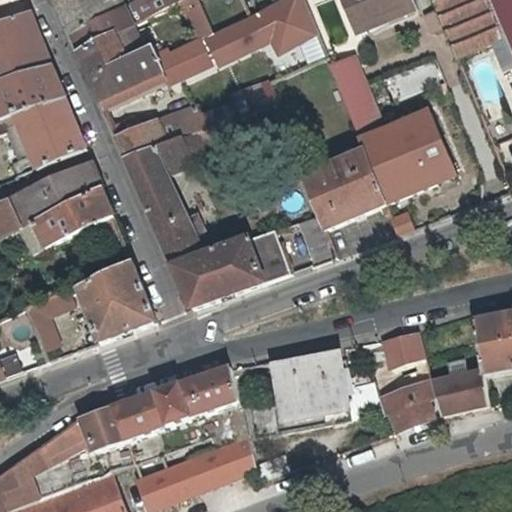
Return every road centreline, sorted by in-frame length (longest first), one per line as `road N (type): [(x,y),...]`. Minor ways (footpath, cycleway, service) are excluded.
road 1 (residential): [(46,4),(187,334)]
road 2 (residential): [(187,334),(511,213)]
road 3 (residential): [(194,356),(511,292)]
road 4 (unclassified): [(266,511),(419,457),(511,437)]
road 5 (unclassified): [(194,356),(53,419),(0,457)]
road 6 (residential): [(187,334),(0,405)]
